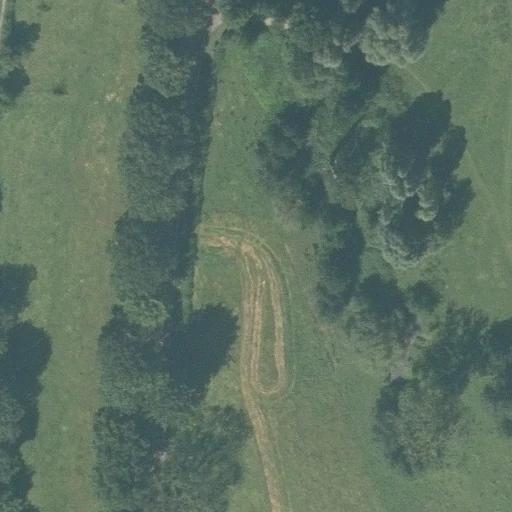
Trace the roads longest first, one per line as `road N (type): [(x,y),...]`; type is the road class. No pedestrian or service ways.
road 1 (tertiary): [(151,511),(162,237),(197,0)]
road 2 (track): [(195,9),(314,28),(404,0)]
